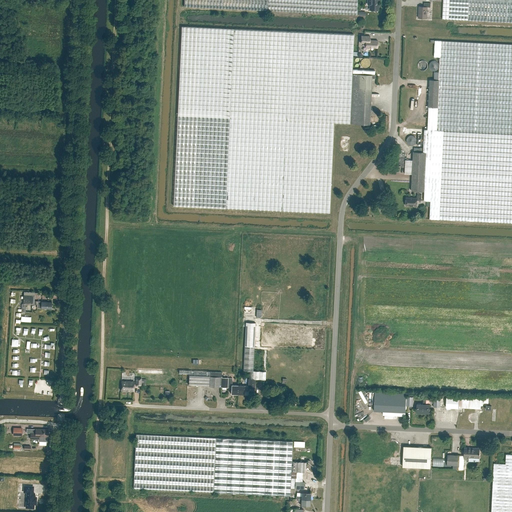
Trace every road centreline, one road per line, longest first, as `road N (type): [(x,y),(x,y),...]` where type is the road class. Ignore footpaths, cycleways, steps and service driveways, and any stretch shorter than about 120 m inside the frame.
road 1 (unclassified): [(56,511),(81,0)]
road 2 (unclassified): [(330,415),(341,216),(390,136),(399,0)]
road 3 (track): [(100,404),(118,0)]
road 4 (unclassified): [(330,415),(100,404)]
road 5 (unclassified): [(511,434),(330,425)]
